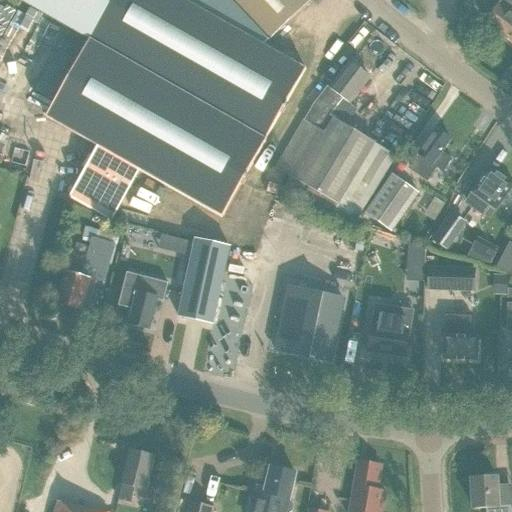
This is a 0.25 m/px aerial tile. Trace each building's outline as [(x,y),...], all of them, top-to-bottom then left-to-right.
[(17,0),(90,41),(113,0),(17,0)] [(114,0),(48,120),(99,148),(73,195),(110,219),(139,169),(222,216),(304,69),(261,45),(307,1),(306,0),(114,0)] [(511,43),(511,0),(503,0),(485,22),(511,43)] [(53,101),(86,41),(68,31),(35,91),(53,101)] [(350,104),(370,78),(350,63),(330,89),(327,87),(314,105),(276,169),(290,176),(284,187),(269,182),(266,192),(279,196),(278,197),(293,205),(295,204),(297,205),(299,203),(306,208),(307,207),(310,209),(311,207),(316,212),(317,210),(323,214),(324,213),(327,215),(328,214),(331,216),(332,215),(354,224),(395,156),(375,144),(375,143),(329,116),(342,99),(350,104)] [(442,173),(452,159),(441,152),(451,139),(436,129),(418,155),(410,167),(428,180),(436,168),(442,173)] [(511,189),(511,181),(489,166),(469,194),(477,199),(472,207),(483,214),(488,207),(496,212),(511,189)] [(391,232),(418,193),(392,175),(365,213),(391,232)] [(446,249),(464,223),(452,214),(433,240),(446,249)] [(373,231),(370,239),(396,248),(399,239),(373,231)] [(187,256),(191,242),(175,238),(171,252),(187,256)] [(491,264),(498,249),(477,238),(467,257),(491,264)] [(106,265),(111,244),(98,240),(93,262),(106,265)] [(195,240),(179,317),(213,324),(230,247),(195,240)] [(409,242),(408,259),(424,260),(425,248),(409,242)] [(511,273),(511,270),(511,245),(510,244),(498,267),(511,273)] [(86,258),(70,254),(57,304),(82,311),(90,278),(81,276),(86,258)] [(389,292),(394,261),(371,257),(362,314),(374,316),(368,352),(405,358),(413,312),(385,307),(388,292),(389,292)] [(149,330),(157,298),(149,296),(155,273),(137,268),(131,292),(137,293),(129,325),(149,330)] [(428,268),(427,290),(474,291),(474,269),(428,268)] [(507,296),(508,276),(494,275),(493,295),(507,296)] [(330,362),(343,300),(289,288),(276,350),(330,362)] [(470,337),(471,314),(445,313),(445,336),(444,336),(443,360),(477,361),(478,337),(470,337)] [(146,491),(154,457),(130,451),(122,485),(118,500),(131,504),(135,488),(146,491)] [(377,490),(380,467),(363,464),(362,469),(357,469),(352,498),(353,499),(350,511),(384,511),(387,491),(377,490)] [(289,500),(295,473),(271,467),(265,493),(254,491),(249,511),(292,511),(294,505),(291,501),(289,500)] [(499,507),(497,477),(471,479),(473,509),(486,508),(486,511),(509,511),(509,506),(499,507)] [(99,511),(58,502),(55,511),(99,511)] [(214,511),(215,508),(189,502),(186,511),(214,511)]
